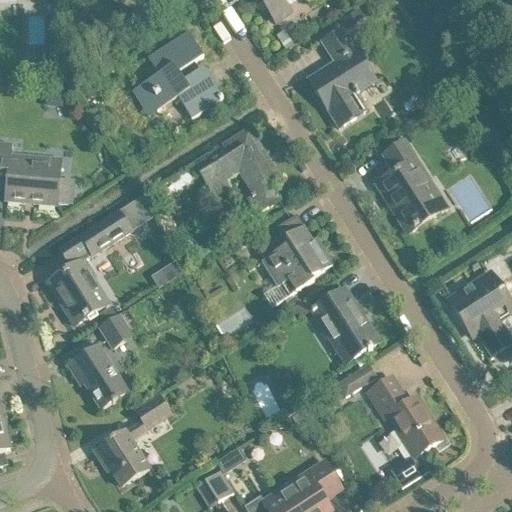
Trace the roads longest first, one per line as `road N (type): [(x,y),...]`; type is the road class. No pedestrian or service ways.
road 1 (residential): [(401,511),(481,457),(484,417),(217,0)]
road 2 (residential): [(55,488),(16,293),(0,270)]
